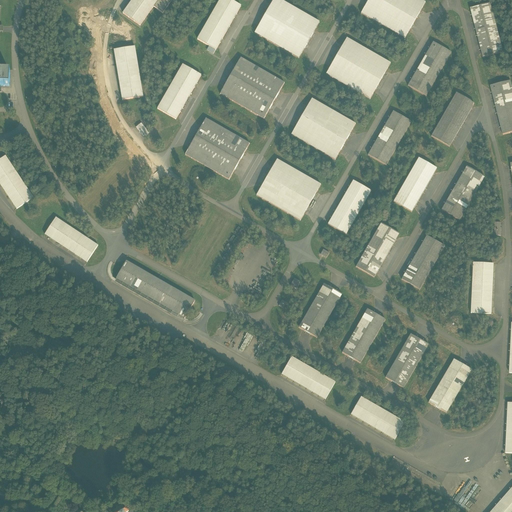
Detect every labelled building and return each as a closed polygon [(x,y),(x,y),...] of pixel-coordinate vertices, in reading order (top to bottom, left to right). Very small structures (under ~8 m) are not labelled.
[(132,0),(123,14),(140,26),(153,7),(163,13),(171,0),(132,0)] [(229,0),(220,0),(197,40),(216,50),(241,6),(229,0)] [(319,23),(279,0),(274,0),(255,34),(298,59),(319,23)] [(425,3),(420,0),(368,0),(361,14),(405,39),(425,3)] [(490,4),(470,9),(483,58),(503,52),(490,4)] [(390,64),(347,39),(326,74),(370,100),(390,64)] [(433,43),(408,86),(426,97),(451,53),(433,43)] [(134,47),(114,51),(122,100),(143,97),(134,47)] [(205,57),(201,63),(206,66),(210,60),(205,57)] [(284,84),(241,58),(220,94),(264,119),(284,84)] [(183,65),(158,109),(176,119),(201,76),(183,65)] [(0,86),(9,87),(10,73),(0,72),(0,86)] [(511,87),(510,81),(490,86),(503,135),(511,132),(511,87)] [(474,103),(456,93),(431,137),(449,147),(474,103)] [(355,124),(312,99),(291,135),(335,160),(355,124)] [(393,112),(368,155),(386,166),(411,122),(393,112)] [(249,144),(206,119),(185,155),(229,180),(249,144)] [(149,134),(141,123),(136,128),(144,138),(149,134)] [(34,199),(5,157),(0,160),(0,185),(17,210),(34,199)] [(419,158),(393,202),(411,212),(437,169),(419,158)] [(321,185),(277,160),(256,196),(300,221),(321,185)] [(466,167),(441,211),(459,221),(484,177),(466,167)] [(353,181),(328,225),(346,235),(371,192),(353,181)] [(98,246),(56,218),(45,235),(87,263),(98,246)] [(399,234),(381,224),(356,267),(374,278),(399,234)] [(445,247),(427,236),(401,280),(419,290),(445,247)] [(329,253),(323,250),(320,255),(326,258),(329,253)] [(195,301),(126,262),(116,279),(185,319),(195,301)] [(493,264),(473,263),(470,314),(491,314),(493,264)] [(294,279),(290,286),(296,289),(300,282),(294,279)] [(324,284),(299,328),(317,338),(342,295),(324,284)] [(367,310),(342,353),(360,364),(385,320),(367,310)] [(410,335),(385,378),(403,389),(428,345),(410,335)] [(335,382),(292,357),(281,375),(325,400),(335,382)] [(454,360),(428,403),(446,414),(472,370),(454,360)] [(405,422),(361,397),(351,415),(394,440),(405,422)] [(428,477),(394,457),(389,465),(423,485),(428,477)] [(511,511),(511,487),(490,511),(511,511)]
